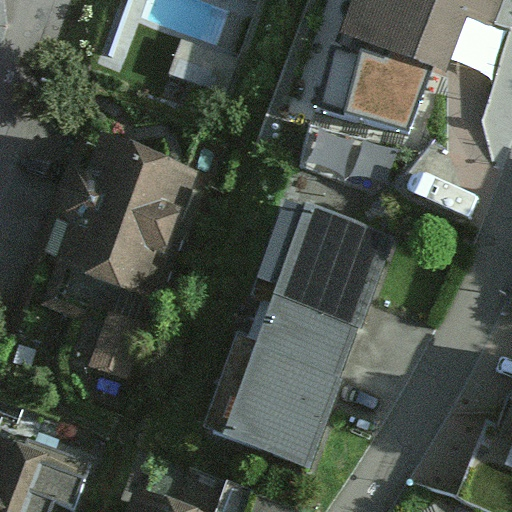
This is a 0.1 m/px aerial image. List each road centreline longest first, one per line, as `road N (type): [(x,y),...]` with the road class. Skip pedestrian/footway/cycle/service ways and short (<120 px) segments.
road 1 (residential): [(358,511),(450,355),(511,212)]
road 2 (residential): [(41,0),(0,121)]
